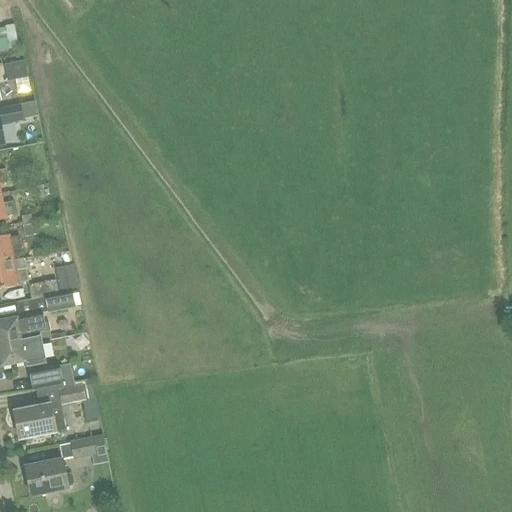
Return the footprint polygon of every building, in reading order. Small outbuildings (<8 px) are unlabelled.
[(100,60),(63,13),(44,28),(81,76),(100,60)] [(3,28),(0,28),(0,51),(8,50),(7,43),(16,41),(13,25),(4,26),(3,28)] [(7,81),(14,80),(17,94),(30,91),(28,77),(25,61),(4,64),(7,81)] [(0,124),(22,119),(19,104),(0,107),(0,144),(4,144),(0,127),(0,124)] [(47,114),(27,114),(27,143),(46,143),(47,114)] [(3,158),(26,153),(23,140),(0,146),(3,158)] [(69,166),(57,168),(64,204),(77,201),(69,166)] [(0,193),(1,193),(0,190),(0,182),(8,181),(6,169),(0,170),(0,193)] [(3,203),(1,193),(0,193),(0,220),(6,219),(5,217),(15,215),(12,202),(3,203)] [(31,214),(22,216),(23,223),(32,222),(31,214)] [(36,223),(24,226),(26,237),(38,234),(36,223)] [(0,262),(23,258),(21,249),(22,249),(19,237),(10,238),(9,235),(0,236),(0,262)] [(23,258),(0,262),(0,290),(18,287),(18,283),(27,281),(23,258)] [(71,264),(56,267),(61,290),(76,288),(71,264)] [(57,280),(28,285),(31,299),(59,295),(57,280)] [(0,321),(0,341),(19,338),(29,336),(41,334),(50,332),(49,322),(44,323),(42,314),(75,307),(81,305),(79,292),(73,293),(59,295),(31,299),(16,303),(18,318),(0,321)] [(0,341),(0,367),(25,362),(27,368),(46,364),(41,334),(29,336),(19,338),(0,341)] [(61,384),(58,366),(30,372),(33,390),(61,384)] [(92,383),(59,389),(62,405),(95,399),(92,383)] [(55,432),(50,405),(14,412),(20,439),(55,432)] [(74,460),(94,456),(96,464),(109,462),(103,435),(70,441),(74,460)] [(67,489),(67,486),(71,485),(73,482),(72,475),(69,474),(65,475),(62,460),(25,467),(31,496),(67,489)]
